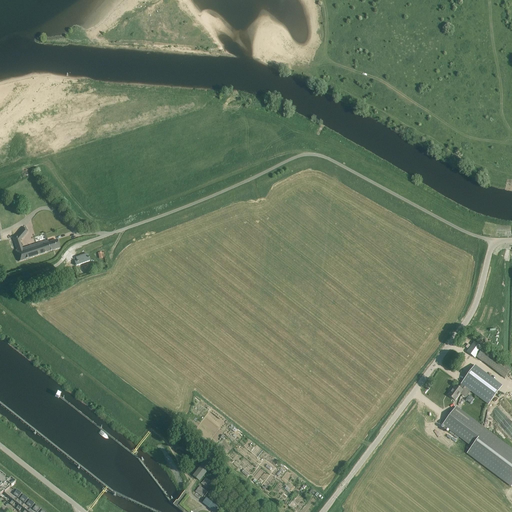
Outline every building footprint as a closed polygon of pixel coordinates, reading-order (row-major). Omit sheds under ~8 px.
[(17,235),(13,237),(17,251),(15,251),(19,261),(53,250),(54,250),(60,248),(57,240),(48,243),(48,241),(30,247),(22,249),(19,241),(17,235)] [(87,254),(74,259),(75,263),(76,266),(79,265),(89,261),(87,254)] [(482,348),(474,342),(467,352),(475,358),(482,348)] [(489,353),(482,348),(476,356),(482,361),(489,353)] [(511,370),(508,368),(502,364),(504,362),(499,359),(492,369),(505,378),(511,370)] [(475,365),(461,384),(470,391),(488,404),(502,386),(475,365)] [(456,386),(448,396),(455,400),(460,393),(466,398),(470,391),(461,384),(459,388),(456,386)] [(443,424),(472,447),(467,453),(511,486),(511,485),(511,449),(456,407),(443,424)] [(193,476),(199,481),(211,466),(205,461),(193,476)] [(0,495),(3,493),(9,497),(13,492),(8,488),(9,487),(10,488),(15,484),(10,479),(10,480),(0,471),(0,495)] [(201,484),(206,488),(211,482),(206,478),(201,484)] [(195,491),(202,497),(207,491),(200,485),(195,491)] [(15,490),(13,492),(9,497),(12,500),(9,504),(12,506),(15,502),(21,495),(15,490)] [(19,511),(22,507),(27,500),(21,495),(15,502),(19,505),(16,509),(19,511)] [(28,511),(34,505),(27,500),(22,507),(25,510),(23,511),(28,511)]
